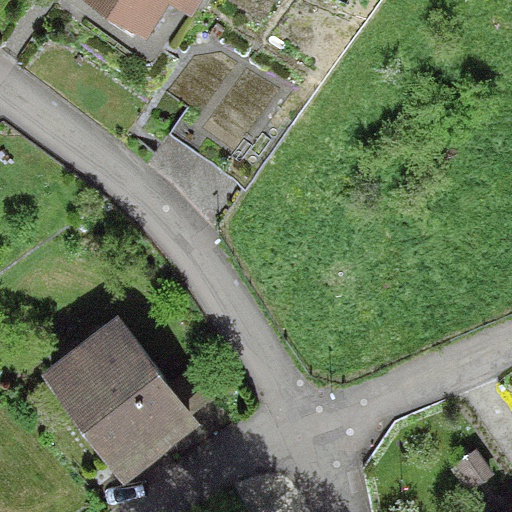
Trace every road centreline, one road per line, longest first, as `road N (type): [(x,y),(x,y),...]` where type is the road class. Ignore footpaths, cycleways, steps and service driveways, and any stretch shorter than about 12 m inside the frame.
road 1 (residential): [(213,268),(280,219),(511,114)]
road 2 (residential): [(0,85),(119,170),(213,268)]
road 3 (residential): [(306,432),(511,334)]
road 4 (residential): [(213,268),(275,363),(306,432)]
road 5 (residential): [(306,432),(211,468),(141,511)]
